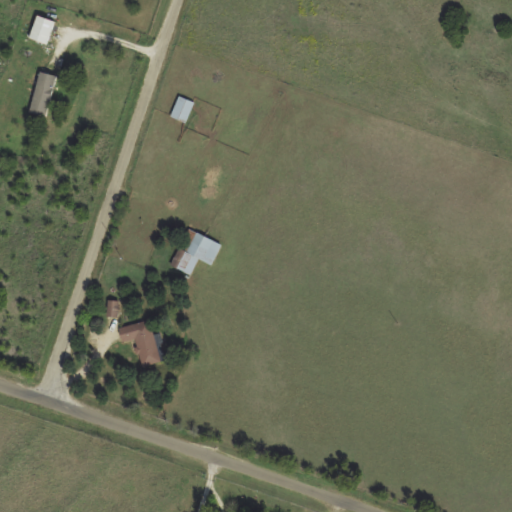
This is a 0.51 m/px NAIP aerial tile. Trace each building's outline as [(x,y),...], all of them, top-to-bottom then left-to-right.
[(48,44),(55,20),(38,15),(30,38),(48,44)] [(30,111),(48,114),(56,75),(39,71),(30,111)] [(168,116),(183,123),(192,102),(176,95),(168,116)] [(169,265),(190,274),(197,259),(210,265),(220,243),(186,227),(169,265)] [(135,342),(140,366),(159,362),(150,319),(120,326),(124,344),(135,342)]
